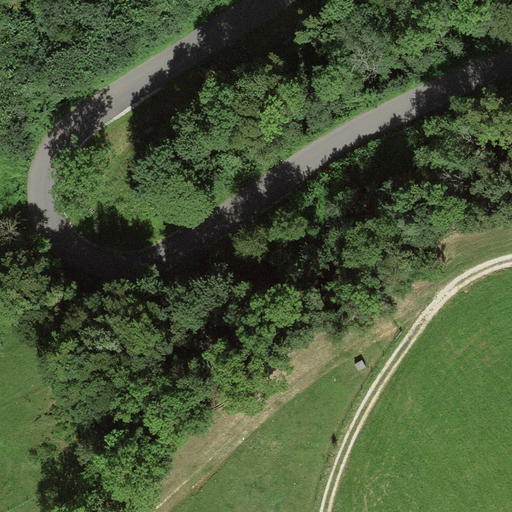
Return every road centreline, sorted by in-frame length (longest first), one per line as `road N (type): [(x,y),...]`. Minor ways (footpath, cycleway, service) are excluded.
road 1 (tertiary): [(271,0),(157,59),(60,135),(46,201),(51,223),(63,241),(123,265),(166,254),(243,193),(511,59)]
road 2 (track): [(425,310),(278,398),(154,511)]
road 3 (track): [(511,261),(474,271),(425,310),(352,431),(322,511)]
